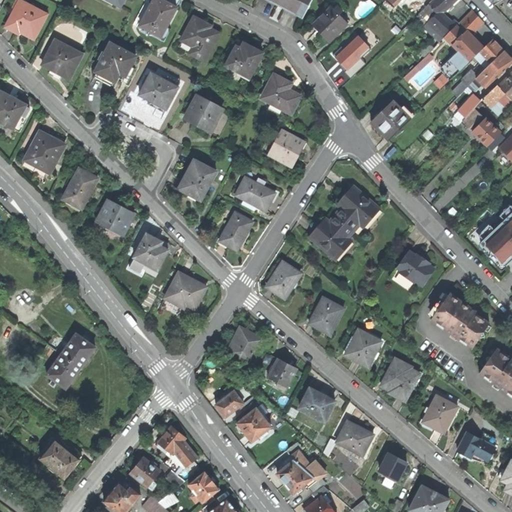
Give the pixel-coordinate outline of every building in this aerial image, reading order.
[(165,3),(158,0),(154,0),(140,27),(160,38),(175,8),(165,3)] [(312,0),(269,0),(278,4),(303,17),(312,0)] [(434,0),(429,5),(429,4),(424,10),(432,18),(423,27),(439,43),(445,37),(457,25),(458,24),(456,22),(453,24),(442,14),(456,0),(434,0)] [(33,40),(46,15),(19,1),(5,28),(18,35),(19,32),(25,36),(33,40)] [(337,1),(313,24),(321,33),(329,42),(348,23),(340,15),(345,10),(337,1)] [(473,11),(460,24),(471,36),(484,23),(478,17),(473,11)] [(202,23),(193,18),(177,49),(203,62),(217,35),(208,30),(210,27),(202,23)] [(461,54),(443,71),(446,73),(451,79),(469,62),(468,61),(480,49),(457,25),(445,37),(461,54)] [(479,62),(485,69),(504,51),(498,45),(493,40),(480,52),(485,57),(479,62)] [(69,79),(81,55),(55,41),(42,65),(50,69),(47,74),(53,77),(60,81),(63,76),(69,79)] [(436,46),(433,43),(424,52),(427,55),(429,53),(436,46)] [(125,77),(135,58),(110,44),(96,73),(105,78),(115,83),(119,74),(125,77)] [(240,50),(235,48),(226,67),(249,79),(262,54),(252,49),(243,45),(240,50)] [(476,78),(486,89),(511,63),(511,59),(509,57),(504,51),(485,69),(476,78)] [(432,57),(429,53),(427,55),(416,66),(419,69),(432,57)] [(408,80),(419,69),(416,66),(405,77),(408,80)] [(457,98),(478,76),(472,70),(462,80),(463,82),(452,93),(457,98)] [(441,89),(451,79),(446,73),(435,83),(441,89)] [(497,86),(482,100),(489,107),(504,93),(511,100),(511,73),(498,87),(497,86)] [(166,110),(177,88),(150,74),(139,96),(152,103),(166,110)] [(292,85),(274,75),(261,99),(290,114),(300,96),(294,93),(289,90),(292,85)] [(0,122),(13,129),(24,106),(13,100),(0,92),(0,122)] [(476,106),(480,102),(474,95),(459,112),(465,118),(476,106)] [(194,125),(211,133),(222,109),(197,97),(185,120),(194,125)] [(414,115),(405,105),(401,110),(392,102),(371,123),(373,125),(371,126),(378,133),(385,141),(387,139),(389,141),(414,115)] [(482,111),(476,106),(465,118),(462,122),(469,128),(481,116),(480,114),(482,111)] [(487,146),(500,133),(493,127),(485,119),(472,132),(479,138),(487,146)] [(49,174),(65,146),(53,140),(40,132),(24,161),(49,174)] [(304,143),(281,132),(269,155),(292,167),(298,155),(304,143)] [(511,138),(511,140),(501,149),(511,160),(511,138)] [(190,196),(201,202),(217,172),(194,160),(179,190),(190,196)] [(81,210),(98,179),(86,173),(79,169),(62,200),(81,210)] [(270,204),(275,194),(245,179),(236,196),(266,212),(270,204)] [(344,205),(336,216),(353,231),(365,217),(369,220),(379,209),(353,187),(344,197),(349,201),(344,205)] [(122,236),(133,214),(120,207),(108,201),(97,222),(122,236)] [(511,207),(502,217),(506,221),(511,215),(511,207)] [(245,236),(252,223),(235,214),(220,242),(237,252),(245,236)] [(484,241),(479,246),(503,271),(511,263),(511,215),(506,221),(495,231),(484,241)] [(318,227),(309,238),(331,256),(337,250),(340,253),(351,241),(347,238),(353,231),(336,216),(328,224),(322,231),(318,227)] [(480,237),(484,241),(495,231),(491,227),(480,237)] [(158,270),(168,251),(159,247),(161,242),(154,239),(146,235),(135,258),(158,270)] [(415,256),(409,252),(391,279),(409,291),(415,281),(422,286),(434,269),(429,265),(429,264),(423,260),(415,255),(415,256)] [(284,299),(301,274),(283,262),(275,274),(266,287),(284,299)] [(194,310),(206,288),(195,282),(179,273),(165,300),(183,310),(186,305),(194,310)] [(471,308),(450,294),(431,321),(472,350),(489,324),(475,315),(476,312),(471,308)] [(330,335),(344,310),(323,298),(308,325),(319,330),(330,335)] [(264,340),(240,328),(234,340),(228,353),(238,358),(237,362),(250,368),(264,340)] [(368,369),(382,343),(359,331),(344,358),(356,363),(368,369)] [(75,377),(96,348),(85,341),(76,334),(71,342),(67,340),(49,367),(52,369),(47,377),(66,390),(75,377)] [(47,365),(64,340),(52,337),(41,353),(47,365)] [(511,357),(511,359),(498,349),(480,374),(511,396),(511,357)] [(288,364),(278,358),(268,378),(278,383),(277,387),(286,392),(297,369),(288,364)] [(406,400),(419,373),(411,369),(412,367),(395,359),(382,385),(391,390),(390,392),(395,395),(406,400)] [(323,395),(311,388),(300,409),(325,422),(336,401),(323,395)] [(242,413),(260,399),(256,394),(243,403),(234,391),(216,406),(221,412),(225,418),(238,408),(242,413)] [(444,433),(458,407),(437,396),(424,422),(434,428),(444,433)] [(265,432),(271,427),(261,414),(264,412),(259,407),(256,409),(256,408),(237,424),(237,429),(241,433),(246,434),(249,439),(252,442),(257,439),(259,440),(267,434),(265,432)] [(361,428),(347,421),(337,442),(363,456),(373,434),(361,428)] [(174,453),(186,468),(197,459),(184,442),(186,439),(172,428),(169,431),(167,429),(165,432),(163,435),(164,437),(158,444),(159,445),(172,456),(174,453)] [(489,461),(498,444),(495,443),(497,438),(484,431),(480,438),(468,432),(457,452),(471,459),(474,453),(479,456),(489,461)] [(330,453),(337,439),(331,436),(324,450),(330,453)] [(79,460),(81,457),(75,451),(73,454),(55,441),(40,460),(48,466),(48,469),(54,473),(56,472),(65,479),(74,468),(80,461),(79,460)] [(280,478),(285,485),(310,465),(299,451),(301,450),(296,443),(285,452),(290,459),(292,458),(294,462),(284,470),(278,475),(280,478)] [(184,470),(186,468),(174,453),(172,456),(159,445),(157,446),(184,470)] [(399,458),(390,453),(380,472),(398,480),(407,462),(399,458)] [(131,474),(148,488),(161,472),(144,458),(138,465),(131,474)] [(281,466),(284,470),(294,462),(292,458),(290,459),(281,466)] [(315,477),(318,481),(321,479),(327,474),(316,460),(310,465),(285,485),(289,490),(293,495),(315,477)] [(511,460),(507,470),(503,468),(498,476),(503,479),(502,481),(508,484),(505,490),(511,494),(511,460)] [(165,479),(177,488),(185,482),(172,471),(165,479)] [(201,501),(206,507),(216,499),(213,496),(219,490),(212,481),(205,473),(189,485),(195,494),(191,497),(196,504),(201,501)] [(308,488),(313,494),(325,485),(321,479),(318,481),(308,488)] [(116,511),(126,511),(140,495),(130,487),(127,490),(124,487),(120,484),(119,484),(115,485),(113,488),(113,492),(105,502),(116,511)] [(333,511),(328,505),(332,503),(325,494),(329,491),(325,485),(313,494),(318,501),(305,510),(306,511),(305,511),(333,511)] [(432,491),(422,486),(410,510),(413,511),(442,511),(448,499),(439,495),(440,494),(435,492),(432,490),(432,491)] [(165,508),(180,497),(175,490),(159,503),(165,508)] [(147,511),(167,511),(149,498),(141,507),(147,511)] [(240,511),(236,510),(233,506),(228,500),(221,506),(216,499),(206,507),(204,509),(206,511),(240,511)] [(358,511),(368,505),(363,500),(353,509),(356,511),(358,511)]
